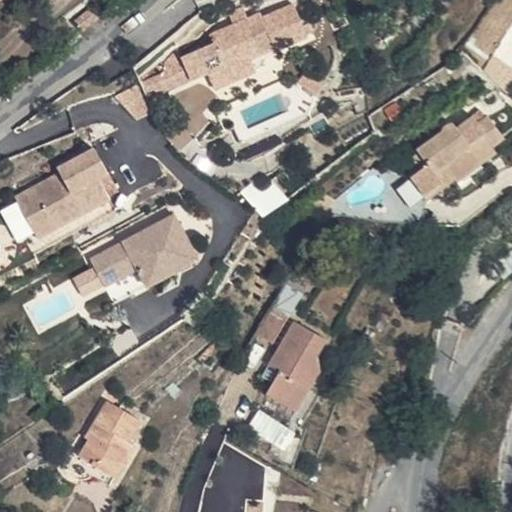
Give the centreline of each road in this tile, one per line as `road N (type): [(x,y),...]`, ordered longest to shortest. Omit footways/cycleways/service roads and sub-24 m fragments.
road 1 (tertiary): [(511,315),(449,404),(430,446),(422,511)]
road 2 (residential): [(0,120),(164,0)]
